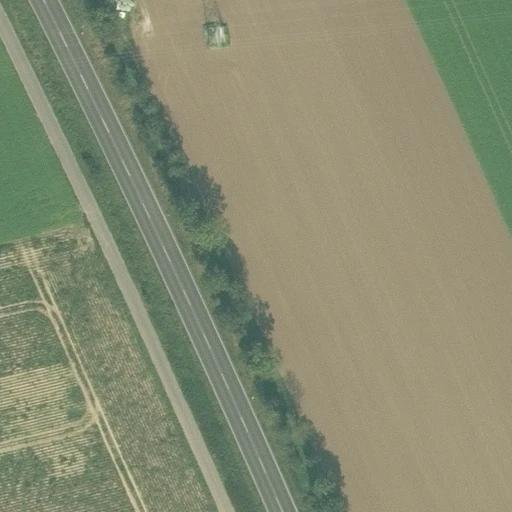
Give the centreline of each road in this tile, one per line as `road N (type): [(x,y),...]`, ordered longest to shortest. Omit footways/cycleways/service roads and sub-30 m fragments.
road 1 (secondary): [(281,511),(42,0)]
road 2 (track): [(0,20),(223,511)]
